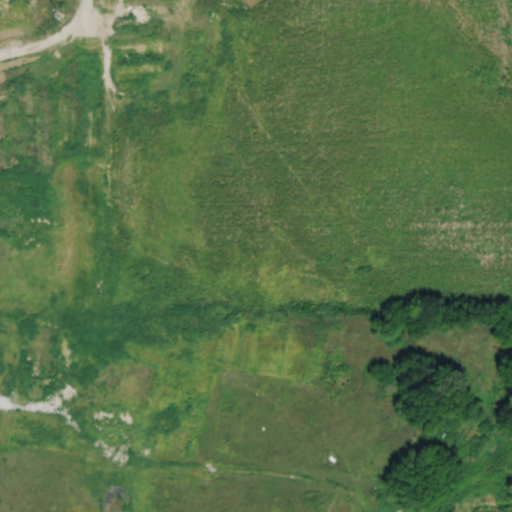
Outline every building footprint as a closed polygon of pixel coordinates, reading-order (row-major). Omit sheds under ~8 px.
[(5,0),(6,11),(28,11),(27,0),(5,0)] [(164,65),(163,43),(114,45),(115,67),(164,65)] [(0,200),(0,208),(22,208),(22,184),(0,184),(0,200)] [(56,373),(56,366),(66,366),(66,351),(58,350),(59,330),(39,330),(38,373),(56,373)] [(116,409),(91,408),(90,422),(115,422),(116,409)]
